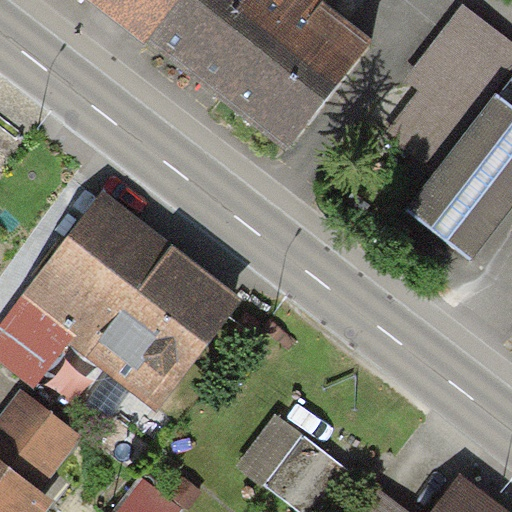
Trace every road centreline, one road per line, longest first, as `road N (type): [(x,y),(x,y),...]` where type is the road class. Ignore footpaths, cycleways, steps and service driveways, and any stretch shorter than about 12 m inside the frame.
road 1 (primary): [(124,128),(511,429)]
road 2 (residential): [(0,302),(124,128)]
road 3 (primary): [(0,34),(124,128)]
